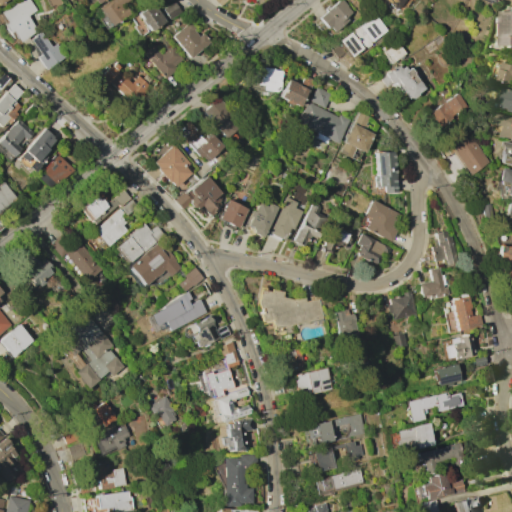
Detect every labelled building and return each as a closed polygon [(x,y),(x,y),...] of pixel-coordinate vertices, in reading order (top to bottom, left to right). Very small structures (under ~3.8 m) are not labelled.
[(0,10),(15,0),(27,0),(34,10),(25,16),(35,30),(17,42),(0,16),(0,10)] [(107,0),(125,0),(121,3),(128,13),(109,25),(97,7),(107,0)] [(324,12),(323,11),(336,0),(340,0),(349,12),(343,17),(346,20),(331,32),(327,27),(326,29),(317,18),(324,12)] [(401,0),(394,10),(381,0),(401,0)] [(172,1),(179,11),(167,19),(160,8),(172,1)] [(136,12),(151,3),(163,22),(148,31),(144,24),(142,25),(139,19),(140,19),(136,12)] [(511,45),(498,46),(498,11),(511,11),(511,45)] [(374,14),(386,30),(368,42),(369,44),(364,48),(363,46),(348,57),(346,54),(337,60),(327,47),(374,14)] [(188,21),(194,28),(192,30),(197,36),(201,33),(208,42),(188,58),(170,36),(188,21)] [(38,31),(49,47),(54,43),(62,56),(42,69),(34,57),(38,54),(27,38),(38,31)] [(393,38),(404,53),(401,55),(402,57),(398,60),(397,58),(389,63),(378,48),(393,38)] [(151,44),(159,54),(170,45),(181,58),(172,65),(175,68),(163,78),(141,53),(151,44)] [(501,62),(511,64),(511,84),(506,82),(505,84),(502,83),(502,81),(496,80),(501,62)] [(100,75),(108,66),(110,67),(113,63),(118,67),(116,70),(130,82),(136,75),(149,86),(155,80),(165,89),(144,114),(100,75)] [(278,88),(274,91),(233,86),(236,64),(272,68),(272,70),(280,71),(278,88)] [(396,65),(398,68),(402,65),(405,70),(408,68),(422,88),(415,93),(416,94),(409,99),(408,97),(407,98),(406,97),(404,98),(393,82),(385,87),(378,77),(396,65)] [(287,79),(298,85),(302,75),(312,80),(307,90),(306,89),(296,108),(277,98),(287,79)] [(0,95),(11,83),(20,91),(12,101),(17,106),(12,111),(15,114),(0,131),(0,95)] [(314,86),(329,94),(322,108),(307,100),(314,86)] [(502,87),(511,89),(511,112),(507,111),(508,109),(499,107),(501,100),(499,99),(502,87)] [(456,92),(467,107),(438,127),(427,112),(456,92)] [(216,98),(239,125),(222,138),(200,111),(216,98)] [(306,101),(336,117),(337,114),(347,120),(335,143),(327,139),(325,143),(313,137),(315,133),(295,123),(306,101)] [(30,103),(35,107),(31,112),(32,113),(27,118),(21,112),(30,103)] [(341,142),(340,142),(350,123),(351,124),(357,112),(367,117),(363,124),(365,125),(363,130),(371,134),(362,152),(353,148),(347,159),(336,153),(341,142)] [(493,112),(511,117),(511,140),(499,137),(502,125),(491,123),(493,112)] [(0,136),(16,119),(31,132),(25,139),(21,136),(14,144),(19,148),(7,161),(1,155),(2,154),(0,152),(0,136)] [(204,128),(221,146),(204,160),(200,156),(198,158),(192,151),(193,150),(187,143),(204,128)] [(42,129),(51,137),(50,137),(52,140),(45,148),(47,149),(42,154),(44,156),(38,163),(39,164),(33,170),(17,156),(42,129)] [(463,135),(466,140),(471,137),(487,161),(467,174),(448,145),(463,135)] [(504,141),(511,142),(511,165),(506,164),(508,157),(501,155),(504,141)] [(171,145),(187,163),(184,166),(189,173),(173,186),(168,181),(166,182),(155,168),(156,168),(151,162),(171,145)] [(371,176),(374,176),(373,152),(392,151),(395,191),(382,192),(381,186),(372,187),(371,176)] [(46,188),(35,177),(50,161),(49,159),(53,155),(55,156),(56,155),(72,170),(46,188)] [(500,167),(511,170),(511,217),(503,215),(509,194),(503,193),(506,182),(497,180),(500,167)] [(183,192),(188,199),(191,197),(186,192),(205,176),(218,192),(207,202),(213,209),(210,211),(212,212),(207,216),(199,206),(196,208),(194,206),(192,208),(188,203),(181,209),(173,200),(183,192)] [(0,182),(1,182),(14,198),(0,208),(0,217),(5,224),(0,228),(0,182)] [(103,187),(112,198),(121,190),(127,198),(118,206),(116,204),(91,224),(89,221),(87,222),(76,209),(103,187)] [(284,196),(296,202),(294,207),(301,211),(292,229),(289,228),(283,240),(266,232),(284,196)] [(130,199),(136,206),(125,215),(119,208),(130,199)] [(225,200),(244,209),(235,228),(216,219),(225,200)] [(370,200),(397,213),(390,227),(394,230),(388,241),(363,228),(368,217),(362,214),(370,200)] [(249,227),(245,225),(249,217),(246,215),(249,210),(251,211),(256,202),(264,206),(266,202),(275,207),(259,237),(251,232),(249,227)] [(310,203),(315,206),(313,211),(326,218),(315,239),(309,236),(308,238),(305,237),(301,246),(291,241),(310,203)] [(488,203),(491,217),(482,218),(480,205),(488,203)] [(117,208),(122,213),(119,216),(124,221),(121,224),(125,230),(113,240),(112,240),(105,246),(91,230),(117,208)] [(113,248),(126,237),(125,236),(142,223),(148,231),(155,225),(161,234),(126,263),(113,248)] [(331,223),(351,233),(344,248),(335,243),(329,255),(318,249),(331,223)] [(433,246),(431,240),(434,239),(433,233),(443,231),(444,236),(448,236),(453,256),(454,262),(443,264),(442,259),(432,261),(429,247),(433,246)] [(358,245),(354,243),(360,233),(388,247),(385,254),(380,251),(373,264),(357,256),(359,252),(355,250),(358,245)] [(59,235),(69,248),(77,241),(100,269),(85,282),(63,254),(57,259),(46,246),(59,235)] [(160,238),(167,247),(164,249),(173,260),(172,260),(178,267),(168,275),(162,269),(143,285),(127,266),(160,238)] [(497,243),(502,244),(502,245),(511,246),(511,255),(511,267),(511,271),(511,275),(510,280),(500,279),(501,266),(494,265),(497,243)] [(43,258),(53,271),(41,279),(44,282),(37,287),(35,284),(30,287),(26,282),(28,280),(23,274),(43,258)] [(183,278),(181,274),(192,266),(200,278),(189,286),(181,292),(175,284),(183,278)] [(437,267),(442,288),(446,287),(447,294),(434,297),(433,293),(420,296),(417,283),(429,280),(427,269),(437,267)] [(258,286),(263,288),(263,290),(269,292),(269,289),(281,292),(280,297),(290,299),(303,296),(304,301),(316,299),(321,318),(271,329),(269,322),(259,324),(255,302),(258,286)] [(184,291),(188,299),(186,300),(187,304),(197,299),(203,312),(166,330),(161,321),(152,325),(146,314),(161,307),(160,305),(184,291)] [(388,305),(387,302),(386,299),(401,296),(401,292),(408,291),(413,315),(391,319),(390,314),(387,315),(385,305),(388,305)] [(466,296),(469,308),(467,308),(468,316),(477,314),(480,325),(455,331),(448,300),(466,296)] [(331,312),(344,309),(346,315),(350,314),(355,340),(338,344),(331,312)] [(0,312),(9,324),(0,331),(0,312)] [(207,315),(214,330),(223,325),(227,334),(209,343),(208,342),(195,348),(190,336),(195,333),(194,331),(189,334),(185,326),(207,315)] [(71,339),(66,333),(87,317),(110,345),(106,348),(121,366),(109,376),(106,371),(84,388),(71,372),(87,359),(78,348),(69,355),(62,346),(71,339)] [(0,337),(17,324),(30,340),(10,357),(0,343),(0,337)] [(402,333),(405,347),(392,350),(389,336),(402,333)] [(459,336),(458,335),(462,334),(462,335),(468,334),(473,354),(442,361),(438,341),(459,336)] [(230,343),(236,363),(222,368),(216,348),(230,343)] [(454,363),(458,381),(436,386),(432,368),(454,363)] [(292,379),(291,375),(323,368),(328,389),(307,394),(306,389),(295,391),(295,388),(292,388),(290,379),(292,379)] [(208,371),(209,374),(225,369),(231,387),(222,390),(222,388),(218,389),(220,395),(211,398),(208,388),(205,389),(200,374),(208,371)] [(224,395),(223,394),(244,387),(246,394),(229,400),(231,409),(246,404),(249,412),(220,422),(213,399),(224,395)] [(445,392),(445,395),(458,392),(461,405),(436,411),(435,406),(424,409),(425,412),(422,413),(423,419),(410,422),(405,402),(445,392)] [(163,395),(172,409),(171,410),(176,418),(164,426),(155,413),(151,415),(146,406),(163,395)] [(102,401),(112,419),(99,427),(88,410),(102,401)] [(357,413),(363,433),(340,439),(339,434),(349,432),(347,422),(333,426),(334,430),(329,431),(331,440),(317,444),(315,436),(305,439),(302,427),(357,413)] [(225,438),(224,429),(228,428),(227,424),(230,423),(230,421),(249,418),(250,430),(241,431),(243,449),(231,450),(230,441),(228,441),(228,437),(225,438)] [(121,421),(127,436),(122,438),(123,441),(121,442),(123,446),(114,450),(113,447),(97,454),(88,435),(121,421)] [(178,424),(185,422),(187,430),(180,432),(178,424)] [(397,440),(395,431),(410,427),(410,426),(427,422),(432,444),(397,452),(394,440),(397,440)] [(0,439),(4,437),(9,443),(7,445),(14,454),(11,456),(14,461),(7,467),(13,475),(6,480),(0,472),(0,439)] [(352,441),(353,446),(359,444),(361,455),(356,456),(356,459),(347,461),(344,446),(328,450),(332,467),(314,472),(309,451),(352,441)] [(80,442),(85,455),(71,460),(67,447),(80,442)] [(458,443),(464,466),(454,469),(451,458),(432,463),(434,472),(424,474),(421,460),(416,462),(414,454),(458,443)] [(237,457),(237,455),(254,454),(255,468),(239,469),(240,484),(243,484),(243,488),(249,488),(250,503),(236,503),(236,506),(221,506),(221,458),(237,457)] [(337,474),(337,472),(357,467),(361,484),(315,495),(311,480),(337,474)] [(95,475),(111,472),(111,469),(121,468),(123,485),(97,489),(95,475)] [(425,482),(424,477),(442,473),(444,482),(459,478),(462,491),(423,499),(422,495),(420,496),(417,484),(425,482)] [(127,490),(128,496),(130,496),(132,510),(117,511),(110,511),(110,507),(95,508),(94,495),(127,490)] [(1,511),(6,495),(27,500),(24,511),(1,511)] [(479,496),(481,505),(470,507),(471,511),(453,511),(452,502),(479,496)] [(433,500),(436,511),(419,511),(417,503),(433,500)] [(301,511),(301,509),(312,507),(312,505),(324,503),(326,511),(301,511)]
